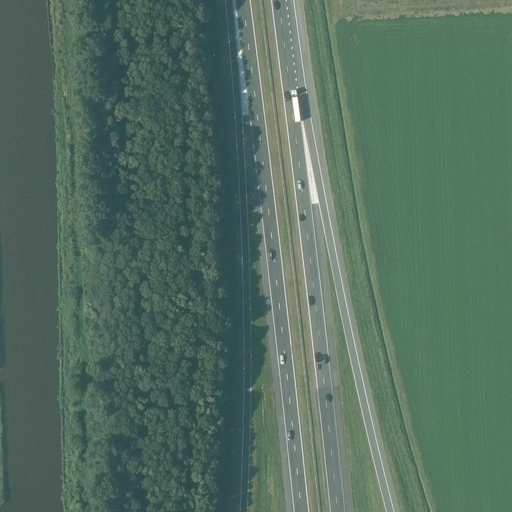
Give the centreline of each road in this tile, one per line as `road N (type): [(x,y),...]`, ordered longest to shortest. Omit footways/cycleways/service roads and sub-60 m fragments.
road 1 (motorway): [(241,0),(300,511)]
road 2 (motorway): [(233,0),(247,368),(243,511)]
road 3 (motorway): [(389,511),(322,203),(291,103)]
road 4 (motorway): [(337,511),(291,103)]
